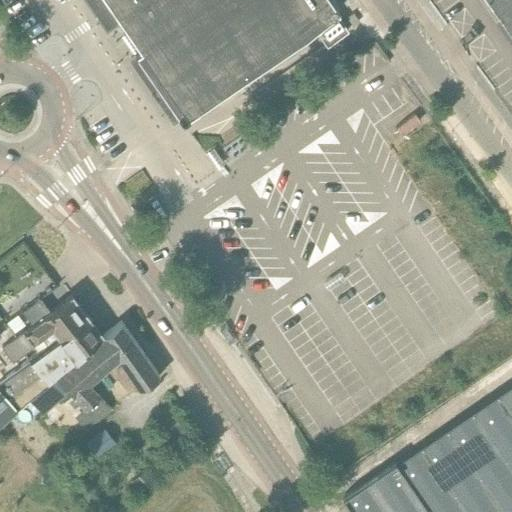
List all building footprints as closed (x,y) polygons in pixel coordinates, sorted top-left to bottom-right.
[(107,0),(126,27),(164,0),(98,0),(101,3),(106,0),(107,0)] [(339,9),(332,0),(164,0),(126,27),(141,47),(134,51),(135,52),(136,52),(182,118),(331,16),(342,32),(326,43),(327,44),(349,29),(337,11),(339,9)] [(511,0),(487,0),(511,34),(511,0)] [(72,294),(54,308),(36,322),(22,332),(2,347),(13,361),(33,345),(38,353),(49,345),(49,346),(89,317),(87,314),(86,312),(82,307),(81,305),(72,294)] [(26,308),(36,322),(54,308),(44,295),(26,308)] [(0,380),(0,387),(18,409),(40,390),(54,376),(55,376),(103,335),(89,317),(49,346),(49,345),(38,353),(0,380)] [(103,335),(55,376),(67,389),(97,421),(110,408),(87,383),(118,356),(141,387),(160,375),(122,320),(103,335)] [(511,511),(511,382),(397,461),(396,460),(343,496),(354,511),(511,511)] [(97,456),(116,442),(105,428),(87,442),(97,456)] [(131,480),(140,491),(156,477),(147,467),(131,480)]
